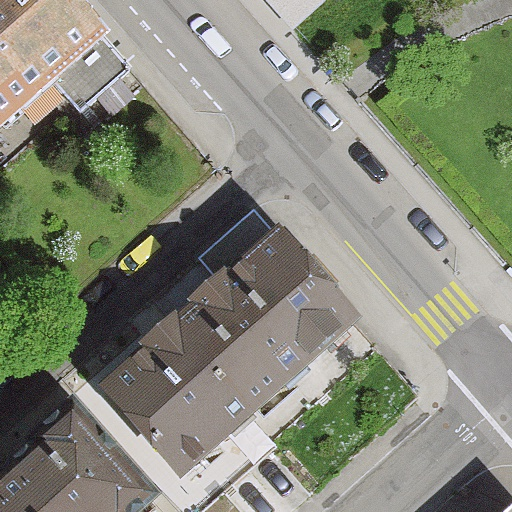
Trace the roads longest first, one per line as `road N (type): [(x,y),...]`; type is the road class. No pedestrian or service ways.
road 1 (residential): [(299,145),(0,407)]
road 2 (residential): [(299,145),(511,390)]
road 3 (residential): [(171,0),(299,145)]
road 4 (residential): [(398,511),(511,409)]
